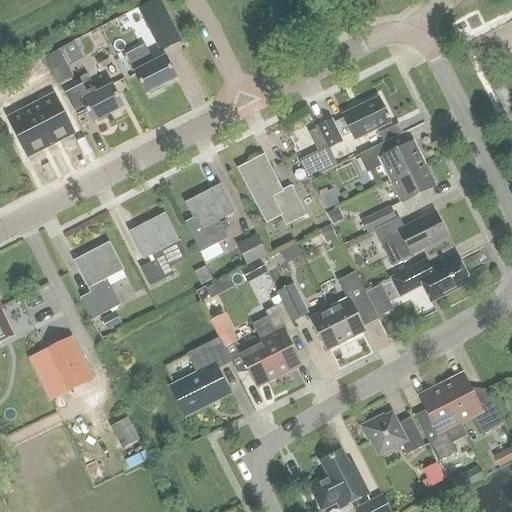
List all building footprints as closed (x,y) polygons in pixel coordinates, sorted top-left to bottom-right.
[(161,51),(179,42),(158,0),(155,0),(139,8),(161,51)] [(151,95),(160,90),(159,88),(176,78),(165,56),(154,62),(144,45),(125,55),(134,73),(146,95),(149,93),(151,95)] [(58,51),(46,57),(62,87),(73,81),(58,51)] [(98,122),(107,117),(106,115),(122,107),(111,85),(94,94),(85,76),(62,88),(71,107),(77,118),(87,113),(92,123),(97,120),(98,122)] [(53,94),(30,106),(51,147),(74,135),(53,94)] [(331,121),(317,128),(328,149),(342,142),(340,139),(351,134),(355,140),(390,123),(378,98),(342,115),(344,119),(333,124),(331,121)] [(7,118),(28,158),(51,147),(30,106),(7,118)] [(393,138),(396,137),(391,128),(379,134),(383,144),(383,143),(393,138)] [(382,166),(390,181),(424,164),(413,142),(389,154),(383,143),(383,144),(358,156),(367,174),(382,166)] [(312,156),(300,161),(309,179),(336,166),(330,153),(315,161),(312,156)] [(266,223),(280,216),(286,226),(305,216),(291,187),(282,191),(263,156),(242,167),(250,183),(246,185),(256,205),(257,205),(266,223)] [(435,186),(424,164),(390,181),(401,203),(435,186)] [(194,219),(186,224),(201,252),(226,238),(217,221),(234,212),(220,186),(186,204),(194,219)] [(390,207),(361,222),(367,234),(374,230),(396,219),(390,207)] [(337,208),(326,214),(332,225),(344,219),(337,208)] [(399,218),(396,219),(374,230),(392,267),(413,257),(412,254),(446,237),(435,213),(404,228),(399,218)] [(164,215),(130,233),(144,259),(152,255),(155,262),(141,269),(150,287),(173,275),(170,268),(187,259),(178,241),(164,215)] [(236,245),(247,267),(249,265),(258,261),(267,256),(255,234),(236,245)] [(91,321),(119,306),(105,279),(123,270),(109,244),(75,262),(83,278),(86,276),(92,286),(95,291),(79,299),(91,321)] [(422,286),(431,302),(470,282),(458,259),(432,272),(426,261),(391,279),(400,297),(422,286)] [(258,261),(249,265),(255,276),(264,271),(258,261)] [(349,298),(329,308),(346,343),(367,332),(353,307),(368,299),(355,274),(340,282),(349,298)] [(293,284),(276,293),(282,304),(291,323),(308,314),(293,284)] [(294,329),(291,323),(282,304),(265,313),(267,317),(252,324),(261,342),(279,377),(301,366),(285,334),(294,329)] [(0,308),(0,307),(0,342),(14,336),(0,309),(0,308)] [(326,353),(346,343),(329,308),(308,319),(326,353)] [(115,312),(101,320),(107,331),(121,324),(115,312)] [(224,349),(238,342),(224,314),(210,321),(219,340),(224,349)] [(239,353),(257,389),(279,377),(261,342),(260,343),(257,338),(256,337),(246,342),(246,344),(248,349),(239,353)] [(44,352),(32,359),(35,358),(40,368),(49,364),(59,383),(50,387),(55,397),(51,399),(52,399),(64,393),(64,394),(91,381),(71,338),(44,352)] [(231,364),(224,349),(219,340),(188,356),(198,376),(172,389),(187,418),(229,396),(217,371),(231,364)] [(480,435),(503,423),(486,391),(475,397),(463,374),(441,386),(460,424),(461,424),(471,418),(480,435)] [(461,424),(460,424),(441,386),(419,397),(434,426),(423,431),(439,462),(457,453),(453,444),(467,436),(461,424)] [(378,456),(402,444),(407,455),(425,446),(410,418),(398,424),(392,413),(376,422),(375,419),(361,427),(368,441),(370,440),(378,456)] [(134,417),(117,427),(129,448),(146,439),(134,417)] [(511,450),(502,456),(507,465),(511,461),(511,450)] [(319,507),(335,499),(340,509),(368,495),(357,472),(353,474),(342,451),(320,462),(327,476),(309,486),(319,507)] [(436,463),(422,470),(427,479),(431,487),(445,480),(436,463)] [(356,511),(389,511),(382,496),(355,510),(356,511)]
